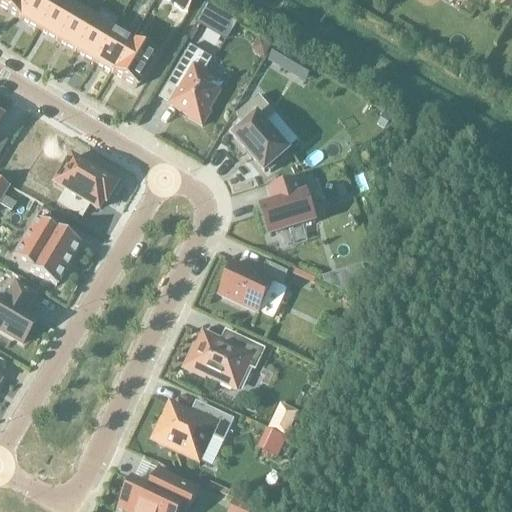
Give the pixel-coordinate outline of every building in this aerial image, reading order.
[(29,0),(0,0),(0,8),(18,19),(29,0)] [(54,0),(29,0),(18,19),(37,30),(54,0)] [(73,11),(55,0),(54,0),(37,30),(55,41),(73,11)] [(92,22),(73,11),(55,41),(74,52),(92,22)] [(110,33),(92,22),(74,52),(92,63),(110,33)] [(129,44),(110,33),(92,63),(111,74),(129,44)] [(258,60),(275,51),(268,37),(251,46),(258,60)] [(153,58),(129,44),(111,74),(135,89),(153,58)] [(189,47),(171,77),(183,84),(170,106),(188,117),(186,120),(201,128),(210,114),(207,112),(223,86),(207,76),(203,74),(211,60),(189,47)] [(274,115),(258,97),(236,117),(245,127),(233,138),(263,174),(266,171),(269,174),(282,163),(279,160),(288,153),(263,125),(274,115)] [(68,161),(53,186),(63,193),(56,205),(80,219),(87,207),(96,212),(101,203),(103,204),(105,202),(106,202),(107,201),(105,200),(111,191),(112,192),(113,191),(112,190),(113,187),(99,179),(101,176),(88,168),(86,171),(68,161)] [(271,206),(259,210),(268,239),(314,225),(305,196),(303,196),(299,182),(266,192),(271,206)] [(34,221),(20,244),(34,252),(24,269),(55,288),(80,246),(49,228),(48,229),(34,221)] [(234,264),(218,297),(257,315),(272,284),(281,288),(287,274),(265,264),(259,277),(234,264)] [(0,300),(0,332),(21,345),(35,321),(25,315),(35,297),(14,285),(3,303),(0,300)] [(194,349),(184,370),(204,379),(206,376),(235,390),(246,368),(254,371),(263,351),(244,342),(239,353),(203,336),(196,351),(194,349)] [(273,455),(296,408),(279,400),(256,446),(273,455)] [(170,407),(161,426),(152,429),(155,438),(154,441),(156,442),(160,451),(169,448),(197,461),(209,437),(223,444),(234,421),(204,407),(198,420),(170,407)] [(149,490),(132,481),(118,510),(121,511),(187,511),(198,491),(158,472),(149,490)] [(229,511),(247,511),(251,506),(230,494),(222,508),(229,511)]
